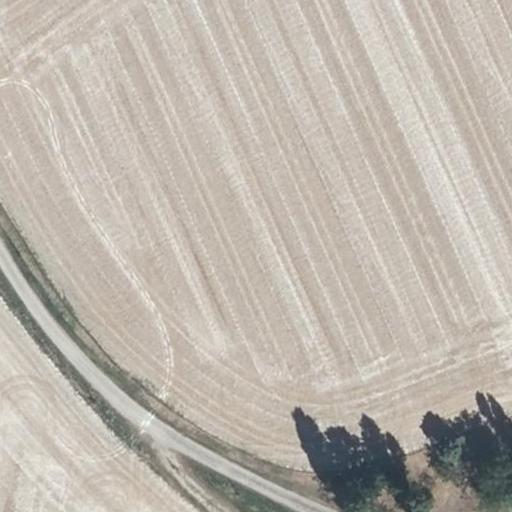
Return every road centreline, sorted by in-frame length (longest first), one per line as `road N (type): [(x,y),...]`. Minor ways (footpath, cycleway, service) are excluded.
road 1 (unclassified): [(330,511),(234,474),(120,402),(39,301),(0,236)]
road 2 (track): [(120,402),(235,511)]
